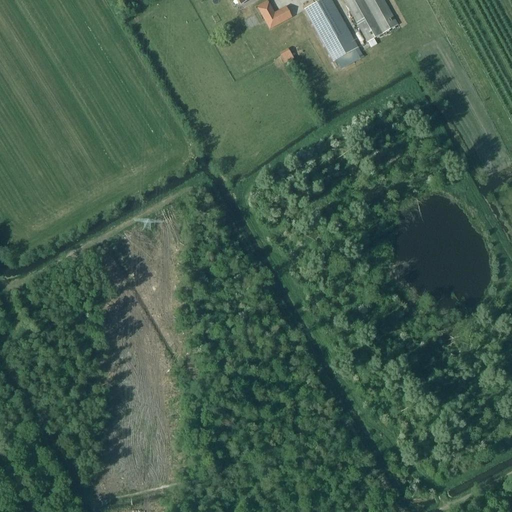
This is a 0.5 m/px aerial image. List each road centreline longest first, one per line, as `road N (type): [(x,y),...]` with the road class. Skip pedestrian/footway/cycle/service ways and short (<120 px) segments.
road 1 (track): [(511,255),(410,81),(238,194),(374,426),(414,469)]
road 2 (track): [(347,422),(200,184),(29,281),(0,285)]
road 3 (track): [(89,505),(209,475),(337,420),(347,422),(404,511)]
road 4 (track): [(93,511),(0,359)]
